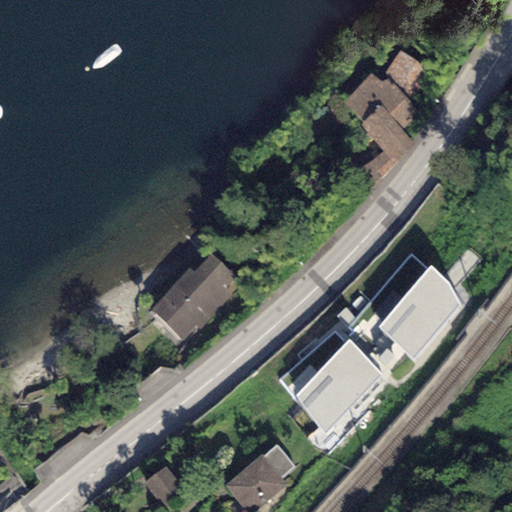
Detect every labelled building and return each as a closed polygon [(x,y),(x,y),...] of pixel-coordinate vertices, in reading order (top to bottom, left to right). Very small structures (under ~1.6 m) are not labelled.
[(427,71),(399,50),(383,75),(387,79),(408,102),(427,71)] [(408,102),(387,79),(382,84),(371,73),(344,103),(363,123),(359,125),(383,150),(359,170),(375,184),(413,145),(402,130),(418,113),(408,102)] [(190,269),(149,310),(151,312),(181,341),(196,326),(200,330),(242,287),(210,255),(193,271),(190,269)] [(429,267),(379,327),(414,362),(459,305),(448,283),(429,267)] [(382,375),(349,339),(296,396),(324,435),(382,375)] [(261,454),(223,485),(245,511),(255,511),(286,486),(280,479),(295,467),(276,445),(263,456),(261,454)] [(181,486),(164,466),(142,484),(159,504),(181,486)]
